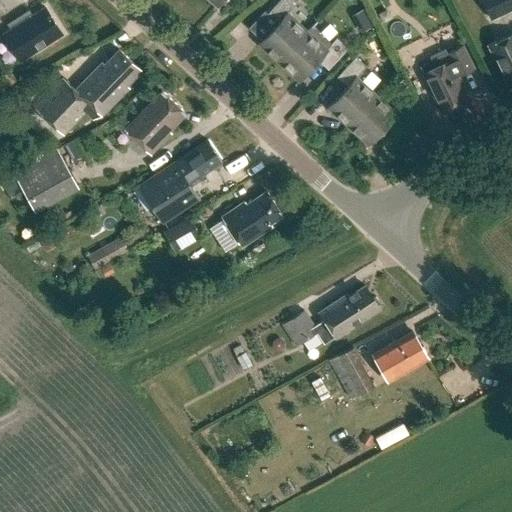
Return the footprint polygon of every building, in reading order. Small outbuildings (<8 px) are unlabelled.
[(259,44),(278,62),(307,31),(287,13),(297,3),(294,0),(279,0),(267,13),(278,23),(259,44)] [(511,0),(480,0),(489,18),(511,7),(511,0)] [(2,34),(19,61),(55,39),(51,33),(58,28),(44,7),(31,16),(29,13),(21,19),(17,18),(7,24),(10,29),(2,34)] [(278,62),(298,80),(318,60),(328,69),(347,48),(336,39),(326,49),(307,31),(278,62)] [(511,33),(488,45),(505,81),(511,77),(511,33)] [(422,73),(441,112),(469,98),(457,75),(473,67),(463,46),(446,54),(450,60),(422,73)] [(63,78),(35,107),(34,108),(62,135),(85,112),(93,119),(101,115),(128,87),(126,85),(140,70),(118,49),(104,64),(102,62),(74,90),(63,78)] [(419,69),(412,54),(401,59),(407,74),(419,69)] [(328,107),(348,126),(376,95),(356,77),(366,66),(355,56),(336,77),(347,87),(328,107)] [(161,90),(123,128),(149,153),(170,133),(168,130),(185,113),(161,90)] [(348,126),(367,144),(386,123),(397,133),(416,112),(405,102),(395,113),(376,95),(348,126)] [(199,199),(191,186),(212,173),(210,170),(224,160),(210,138),(138,186),(163,223),(199,199)] [(10,172),(33,213),(77,188),(55,148),(10,172)] [(270,223),(282,215),(266,191),(246,204),(244,201),(220,217),(241,247),(272,226),(270,223)] [(51,214),(56,223),(65,218),(60,209),(51,214)] [(190,219),(168,232),(176,247),(198,235),(190,219)] [(141,222),(117,235),(118,237),(86,255),(92,266),(125,249),(126,251),(150,238),(141,222)] [(56,246),(49,233),(37,239),(44,252),(56,246)] [(282,324),(296,346),(317,332),(325,344),(379,308),(377,305),(378,302),(375,297),(372,297),(364,285),(349,295),(347,293),(319,312),(324,320),(314,326),(303,310),(282,324)] [(373,354),(388,380),(427,357),(412,331),(373,354)] [(241,345),(229,348),(234,363),(245,360),(241,345)] [(329,360),(351,398),(375,385),(361,359),(363,358),(355,345),(329,360)]
